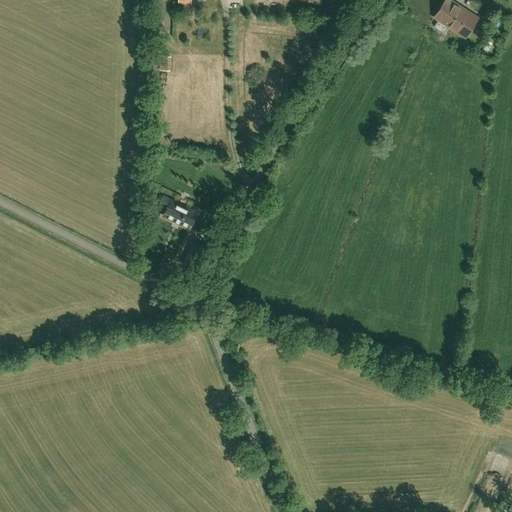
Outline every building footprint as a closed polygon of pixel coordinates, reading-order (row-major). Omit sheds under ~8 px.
[(233,0),(230,0),(231,8),(245,8),(244,0),(233,0)] [(465,37),(478,18),(449,0),(445,0),(435,18),(465,37)] [(170,70),(171,57),(160,56),(159,70),(170,70)] [(171,200),(164,215),(190,227),(197,213),(171,200)] [(185,242),(188,236),(174,230),(172,237),(185,242)] [(187,255),(183,265),(194,270),(198,260),(205,246),(194,241),(187,255)]
